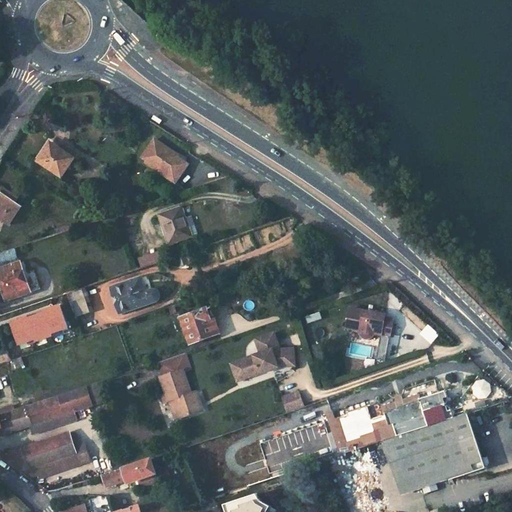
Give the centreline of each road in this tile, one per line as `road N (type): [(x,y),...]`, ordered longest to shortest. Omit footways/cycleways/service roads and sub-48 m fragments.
road 1 (primary): [(493,340),(357,210),(163,82),(104,28)]
road 2 (primary): [(84,62),(149,93),(272,174),(493,340)]
